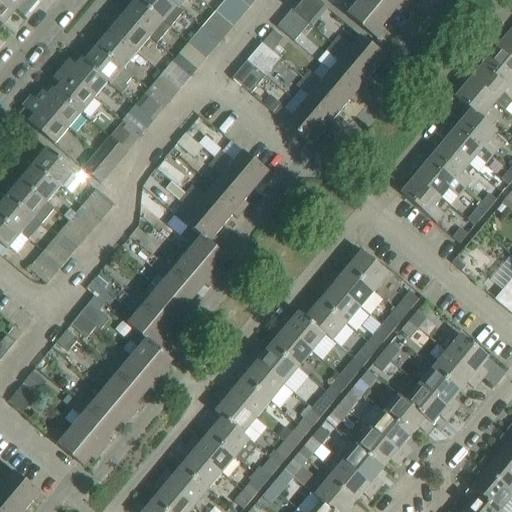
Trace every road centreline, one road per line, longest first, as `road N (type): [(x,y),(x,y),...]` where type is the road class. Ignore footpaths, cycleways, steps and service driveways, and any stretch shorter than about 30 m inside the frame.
road 1 (residential): [(51,314),(60,291),(124,213),(131,171),(208,79)]
road 2 (residential): [(301,164),(240,236),(243,262),(188,329),(176,380)]
road 3 (residential): [(369,207),(301,284),(275,296),(196,390)]
road 4 (residential): [(511,9),(439,87),(441,119),(369,207)]
road 5 (residential): [(436,0),(413,27),(406,72),(323,168)]
road 6 (residential): [(511,329),(369,207)]
road 7 (residential): [(196,390),(202,410),(115,511)]
road 8 (residential): [(176,380),(96,476),(72,476)]
road 9 (residential): [(301,164),(208,79)]
